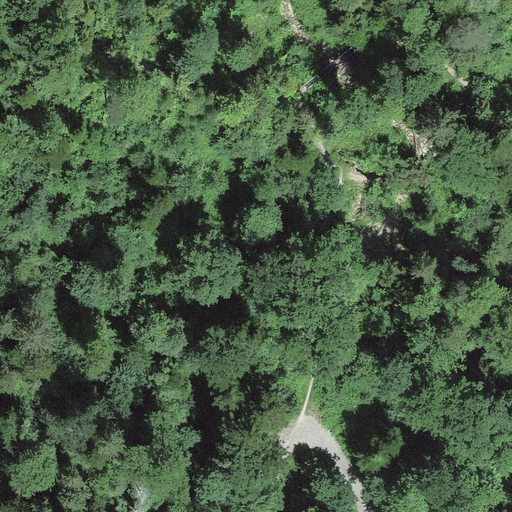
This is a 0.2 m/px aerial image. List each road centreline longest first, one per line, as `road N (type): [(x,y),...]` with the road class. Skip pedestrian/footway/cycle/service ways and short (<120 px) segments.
road 1 (track): [(511,98),(474,92),(423,47),(377,31),(304,88)]
road 2 (track): [(263,511),(270,460),(294,441),(324,442),(364,511)]
